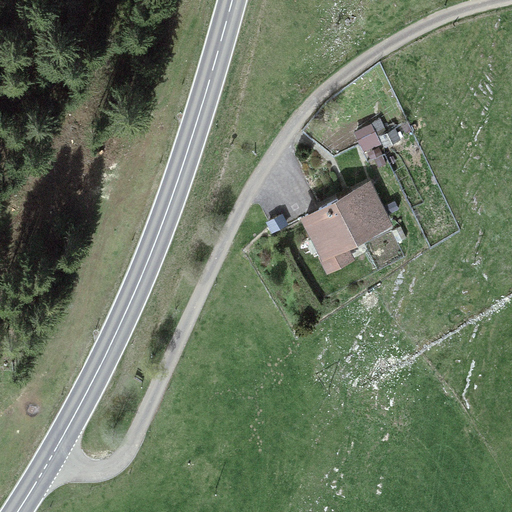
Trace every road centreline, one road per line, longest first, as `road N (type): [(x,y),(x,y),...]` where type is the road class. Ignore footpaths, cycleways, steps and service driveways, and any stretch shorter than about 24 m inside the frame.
road 1 (track): [(503,0),(426,24),(292,120),(202,288),(136,445),(119,463),(91,473),(46,469)]
road 2 (secondary): [(253,0),(184,201),(20,511)]
